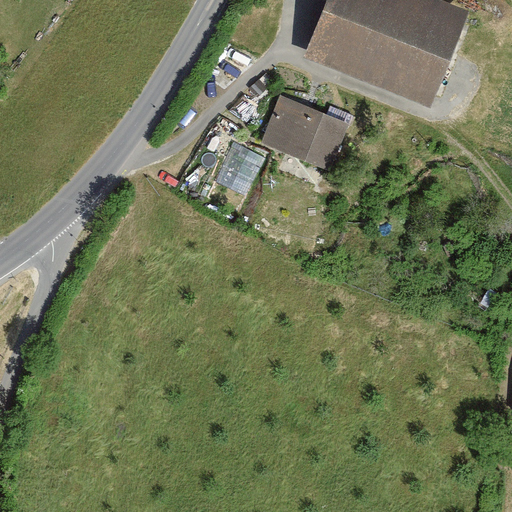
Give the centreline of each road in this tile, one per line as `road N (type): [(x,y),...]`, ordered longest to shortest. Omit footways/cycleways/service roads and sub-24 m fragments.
road 1 (tertiary): [(211,0),(101,168),(42,227)]
road 2 (unclassified): [(42,227),(47,278),(0,403)]
